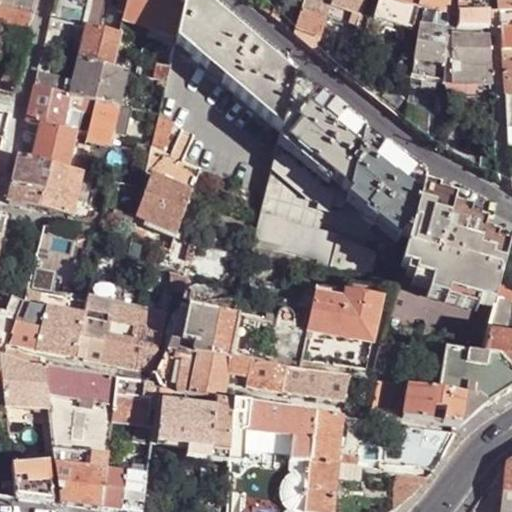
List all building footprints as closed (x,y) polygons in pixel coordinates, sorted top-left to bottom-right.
[(0,0),(0,9),(31,17),(35,0),(0,0)] [(54,0),(50,21),(83,29),(84,24),(88,7),(89,0),(54,0)] [(89,0),(88,7),(84,24),(98,27),(103,0),(89,0)] [(173,41),(182,0),(127,0),(121,24),(173,41)] [(199,2),(196,0),(182,0),(173,41),(172,47),(175,48),(190,60),(280,134),(293,79),(267,58),(199,2)] [(278,0),(273,18),(288,30),(291,20),(297,0),(278,0)] [(304,0),(296,30),(319,37),(320,36),(329,7),(330,0),(329,0),(304,0)] [(364,10),(366,0),(330,0),(336,3),(364,10)] [(447,0),(379,0),(374,20),(411,33),(420,1),(425,3),(423,14),(441,16),(447,17),(447,0)] [(511,11),(511,0),(495,0),(496,15),(497,14),(509,15),(511,14),(511,11)] [(465,5),(456,6),(456,16),(466,15),(465,5)] [(27,35),(31,17),(0,9),(0,27),(20,33),(27,35)] [(466,15),(456,16),(455,31),(487,31),(487,15),(487,14),(466,15)] [(509,15),(497,14),(498,24),(509,23),(509,15)] [(419,29),(413,64),(442,66),(446,39),(445,39),(446,31),(440,30),(419,29)] [(116,44),(118,37),(85,30),(77,63),(109,70),(116,44)] [(319,37),(296,30),(294,35),(304,42),(315,51),(319,37)] [(498,33),(500,52),(510,52),(510,32),(498,33)] [(26,42),(27,35),(20,33),(18,40),(26,42)] [(461,86),(462,68),(451,68),(450,39),(445,39),(446,39),(442,66),(441,81),(441,87),(461,86)] [(487,39),(450,39),(451,68),(462,68),(489,68),(487,39)] [(134,77),(140,51),(116,44),(109,70),(124,75),(134,77)] [(354,47),(345,44),(334,67),(345,76),(354,47)] [(501,63),(511,64),(511,51),(510,52),(500,52),(501,63)] [(109,70),(77,63),(69,98),(92,104),(95,104),(117,108),(124,75),(109,70)] [(511,99),(511,64),(501,63),(503,98),(511,99)] [(413,64),(410,79),(422,81),(441,81),(442,66),(413,64)] [(164,85),(168,69),(158,67),(154,82),(157,83),(164,85)] [(489,68),(462,68),(461,86),(490,86),(489,68)] [(0,93),(13,96),(17,76),(9,74),(2,82),(0,90),(0,93)] [(63,97),(67,83),(37,76),(34,90),(63,97)] [(347,194),(361,133),(334,111),(293,79),(280,134),(279,140),(347,194)] [(410,79),(408,88),(419,90),(422,81),(410,79)] [(418,134),(431,144),(436,92),(419,90),(408,88),(402,122),(418,134)] [(63,97),(34,90),(26,123),(62,131),(63,126),(64,119),(65,114),(69,98),(63,97)] [(69,98),(65,114),(88,120),(92,104),(69,98)] [(511,99),(503,98),(507,146),(511,147),(511,99)] [(161,102),(152,100),(149,115),(158,117),(161,102)] [(111,135),(117,108),(95,104),(89,127),(87,138),(85,144),(107,149),(109,142),(111,135)] [(130,110),(117,108),(111,135),(124,138),(130,110)] [(66,133),(72,134),(74,122),(64,119),(63,126),(62,131),(66,133)] [(151,151),(166,156),(170,144),(169,143),(173,125),(157,121),(151,151)] [(87,138),(89,127),(74,122),(72,134),(74,135),(87,138)] [(473,168),(476,128),(448,122),(445,153),(462,162),(473,168)] [(397,162),(361,133),(347,194),(362,205),(367,210),(362,218),(373,226),(379,219),(406,240),(421,182),(397,162)] [(72,145),(38,136),(31,164),(51,169),(66,174),(71,151),(72,145)] [(332,262),(338,234),(347,194),(279,140),(254,244),(327,261),(332,262)] [(75,152),(71,151),(66,174),(77,176),(79,167),(73,165),(75,152)] [(31,164),(17,161),(8,204),(39,212),(51,169),(31,164)] [(39,212),(71,220),(80,177),(77,176),(66,174),(51,169),(39,212)] [(177,236),(192,195),(150,178),(145,193),(136,219),(144,222),(177,236)] [(456,206),(421,182),(406,240),(399,269),(414,273),(412,279),(435,285),(433,294),(444,296),(493,308),(494,306),(496,298),(499,284),(511,243),(501,236),(456,206)] [(104,217),(84,212),(81,223),(102,228),(104,217)] [(132,235),(136,220),(113,213),(109,229),(132,235)] [(176,240),(177,236),(144,222),(142,227),(176,240)] [(377,252),(338,234),(332,262),(330,269),(367,275),(377,252)] [(173,246),(165,244),(164,248),(171,252),(173,246)] [(183,279),(177,278),(180,294),(191,290),(187,280),(183,279)] [(86,305),(82,319),(162,336),(165,321),(114,309),(119,289),(91,283),(89,294),(86,305)] [(251,286),(243,283),(240,292),(248,295),(251,286)] [(511,286),(499,284),(496,298),(503,300),(510,301),(511,300),(511,286)] [(0,327),(11,301),(0,296),(0,327)] [(345,297),(343,305),(377,311),(379,303),(345,297)] [(501,307),(503,300),(496,298),(494,306),(501,307)] [(317,300),(314,299),(313,302),(307,327),(305,333),(306,334),(332,338),(339,339),(370,344),(375,322),(377,311),(343,305),(317,300)] [(498,336),(505,309),(501,307),(494,306),(493,308),(486,334),(498,336)] [(34,354),(44,311),(27,308),(19,328),(13,326),(8,338),(12,339),(8,348),(34,354)] [(82,319),(44,311),(34,354),(73,362),(82,319)] [(233,319),(187,311),(181,343),(179,353),(195,356),(230,362),(238,320),(233,319)] [(162,336),(82,319),(73,362),(152,375),(162,336)] [(511,337),(498,336),(486,334),(481,359),(498,363),(511,377),(511,337)] [(339,339),(332,338),(331,345),(338,347),(339,339)] [(179,353),(181,343),(170,341),(169,345),(167,351),(174,352),(179,353)] [(380,345),(379,344),(375,360),(372,373),(382,375),(390,346),(380,345)] [(187,397),(195,356),(179,353),(174,352),(172,361),(181,363),(175,395),(187,397)] [(42,375),(42,371),(44,364),(10,353),(2,360),(0,358),(0,365),(2,386),(4,399),(4,404),(5,408),(47,412),(42,375)] [(479,362),(442,355),(436,395),(475,401),(476,402),(476,403),(485,409),(503,398),(511,392),(511,377),(498,363),(481,359),(479,362)] [(230,362),(195,356),(187,397),(190,397),(199,399),(213,401),(222,402),(227,377),(230,362)] [(275,369),(230,362),(227,377),(247,380),(272,383),(275,369)] [(298,372),(275,369),(272,383),(271,393),(342,406),(347,381),(301,373),(298,372)] [(117,384),(42,371),(42,375),(47,412),(53,453),(106,460),(111,424),(134,428),(153,430),(156,392),(157,391),(117,385),(117,384)] [(272,383),(247,380),(246,391),(271,394),(271,393),(272,383)] [(401,421),(407,390),(379,386),(376,385),(370,415),(386,419),(401,421)] [(436,395),(407,390),(401,421),(459,430),(470,413),(476,403),(476,402),(475,401),(436,395)] [(160,392),(156,392),(153,430),(151,446),(156,447),(162,404),(164,393),(160,392)] [(222,402),(213,401),(212,411),(208,454),(213,455),(213,459),(227,463),(233,403),(222,402)] [(308,463),(312,415),(269,408),(233,403),(227,463),(241,465),(243,436),(290,439),(288,464),(308,466),(308,463)] [(167,404),(162,404),(156,447),(186,451),(208,454),(212,411),(167,404)] [(341,419),(312,415),(308,463),(337,467),(337,459),(341,419)] [(153,430),(134,428),(132,444),(151,446),(153,430)] [(455,438),(407,430),(401,469),(420,472),(433,475),(443,457),(455,438)] [(208,454),(186,451),(185,461),(207,464),(208,454)] [(106,460),(53,453),(60,507),(87,510),(100,511),(104,472),(106,460)] [(46,461),(44,460),(34,460),(33,457),(26,458),(26,457),(11,458),(12,468),(14,491),(15,501),(34,503),(54,506),(49,466),(48,466),(46,461)] [(357,463),(337,459),(337,467),(356,470),(357,464),(357,463)] [(511,511),(511,462),(504,468),(501,502),(500,511),(511,511)] [(337,467),(308,463),(308,466),(307,477),(304,511),(332,511),(335,484),(337,467)] [(308,466),(288,464),(287,477),(290,476),(292,476),(307,477),(308,466)] [(379,474),(379,468),(357,464),(356,470),(360,472),(379,474)] [(356,470),(337,467),(335,484),(358,485),(360,472),(356,470)] [(141,511),(146,478),(126,475),(104,472),(100,511),(141,511)] [(285,511),(304,511),(307,477),(292,476),(290,476),(287,477),(284,479),(280,485),(279,497),(280,505),(285,511)] [(415,480),(395,477),(393,489),(393,511),(394,511),(417,493),(415,480)] [(415,480),(417,493),(428,482),(415,480)] [(14,491),(7,490),(5,499),(15,501),(14,491)] [(220,511),(221,497),(199,495),(197,511),(220,511)] [(279,497),(242,495),(241,511),(285,511),(280,505),(279,497)]
